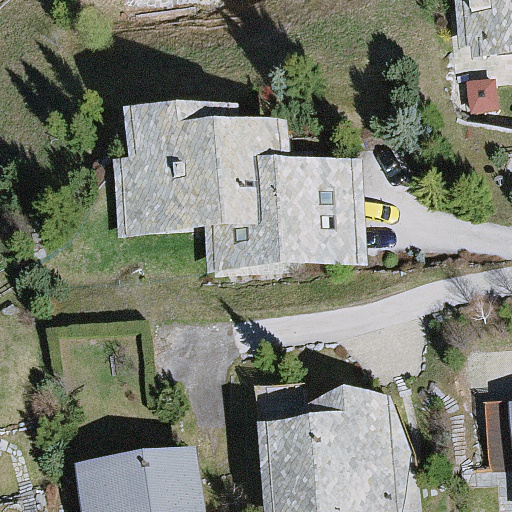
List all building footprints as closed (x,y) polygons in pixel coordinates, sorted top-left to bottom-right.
[(147,0),(152,26),(279,3),(278,0),(147,0)] [(511,0),(468,0),(475,94),(511,91),(511,0)] [(114,175),(120,248),(209,241),(213,293),(375,281),(366,165),(298,170),(296,137),(242,141),(242,123),(131,132),(135,174),(114,175)] [(306,434),(263,440),(273,511),(417,511),(401,393),(306,406),(306,434)] [(207,511),(202,471),(85,487),(88,511),(207,511)]
